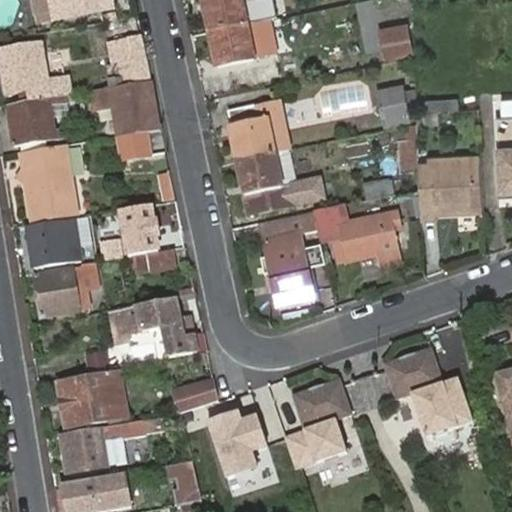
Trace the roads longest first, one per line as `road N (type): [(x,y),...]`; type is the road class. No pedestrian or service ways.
road 1 (residential): [(511,272),(242,366),(162,0)]
road 2 (residential): [(34,511),(0,304)]
